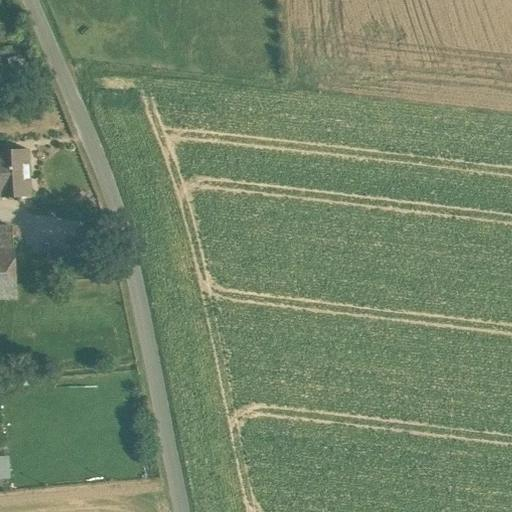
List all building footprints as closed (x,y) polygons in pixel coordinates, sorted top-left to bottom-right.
[(27,57),(12,62),(19,79),(34,74),(27,57)] [(0,149),(0,197),(31,196),(28,149),(0,149)] [(12,226),(0,226),(0,246),(13,246),(12,226)] [(0,298),(16,298),(13,246),(0,246),(0,298)] [(0,476),(10,476),(9,453),(0,453),(0,476)]
